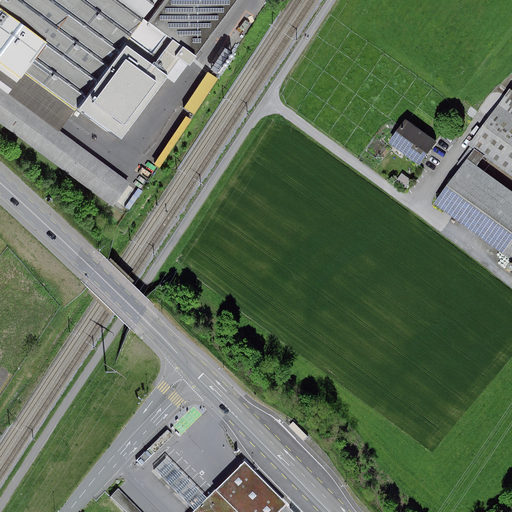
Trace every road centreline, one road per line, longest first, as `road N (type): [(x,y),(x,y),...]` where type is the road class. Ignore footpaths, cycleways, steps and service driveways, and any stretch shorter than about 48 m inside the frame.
road 1 (track): [(333,0),(0,510)]
road 2 (track): [(267,101),(511,283)]
road 3 (secondary): [(0,185),(193,367)]
road 4 (secondary): [(336,511),(193,367)]
road 5 (unclassified): [(193,367),(114,460)]
